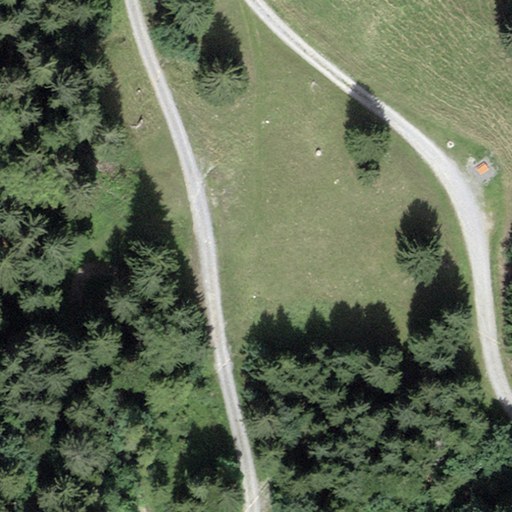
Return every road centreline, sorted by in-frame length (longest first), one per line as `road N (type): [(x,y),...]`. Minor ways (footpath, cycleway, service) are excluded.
road 1 (track): [(511,408),(502,396),(462,187),(267,0)]
road 2 (track): [(136,0),(198,190),(223,368)]
road 3 (track): [(223,368),(252,511)]
